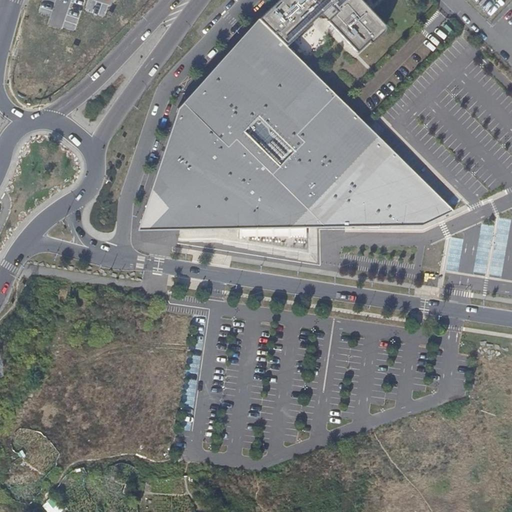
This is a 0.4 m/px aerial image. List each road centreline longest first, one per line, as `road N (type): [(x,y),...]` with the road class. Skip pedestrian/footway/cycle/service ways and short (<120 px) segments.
road 1 (residential): [(121,259),(511,320)]
road 2 (unclassified): [(121,259),(128,194),(164,92),(249,0)]
road 3 (primary): [(95,160),(108,127),(200,0)]
road 4 (primary): [(170,0),(88,86),(40,120)]
road 5 (unknown): [(329,257),(412,273),(420,239)]
